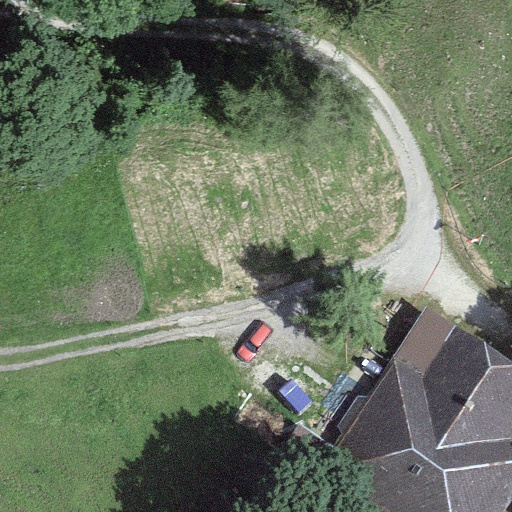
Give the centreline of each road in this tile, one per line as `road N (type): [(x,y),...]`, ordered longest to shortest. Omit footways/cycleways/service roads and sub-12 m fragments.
road 1 (track): [(0,5),(147,30),(209,22),(297,36),(377,81),(461,283)]
road 2 (track): [(0,350),(76,349),(207,322),(315,281),(461,283)]
